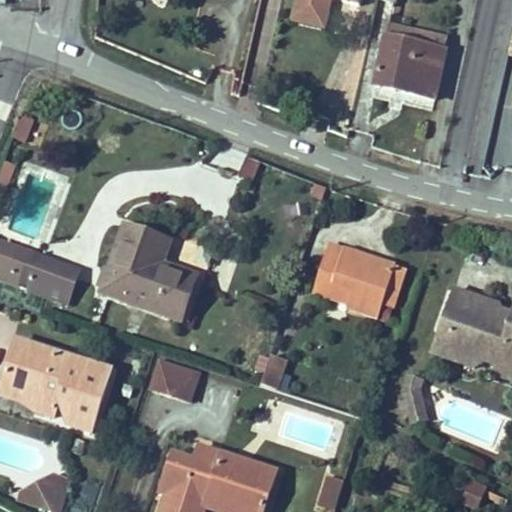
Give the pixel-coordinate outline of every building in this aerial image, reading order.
[(295,0),(293,12),(328,21),(332,0),(334,0),(359,6),(360,0),(295,0)] [(293,12),(291,22),(325,30),(328,21),(293,12)] [(389,27),(386,39),(445,51),(448,40),(389,27)] [(376,88),(434,100),(445,51),(386,39),(376,88)] [(21,116),(14,137),(27,141),(34,120),(21,116)] [(0,180),(8,184),(15,164),(3,160),(0,168),(0,180)] [(125,227),(101,295),(182,323),(198,278),(162,265),(170,243),(125,227)] [(4,241),(0,251),(0,279),(72,306),(85,272),(4,241)] [(345,250),(330,245),(328,253),(342,258),(345,250)] [(347,309),(378,320),(396,267),(345,250),(342,258),(328,253),(314,294),(348,306),(347,309)] [(406,270),(396,267),(383,306),(393,309),(406,270)] [(441,357),(454,361),(467,356),(487,363),(497,366),(493,376),(511,381),(511,316),(511,321),(502,318),(503,315),(501,310),(499,306),(454,291),(439,333),(449,336),(441,357)] [(511,316),(511,314),(501,310),(503,315),(502,318),(511,321),(511,316)] [(449,336),(439,333),(432,354),(441,357),(449,336)] [(112,372),(17,341),(0,395),(21,403),(23,395),(41,401),(37,413),(54,418),(60,402),(76,407),(70,426),(93,433),(112,372)] [(467,356),(454,361),(475,369),(487,363),(467,356)] [(287,363),(271,358),(262,388),(277,392),(287,363)] [(199,375),(160,363),(152,391),(190,403),(199,375)] [(419,391),(423,381),(408,376),(404,395),(419,391)] [(411,417),(413,426),(427,422),(419,391),(404,395),(406,402),(401,404),(405,419),(411,417)] [(23,395),(21,403),(37,413),(41,401),(23,395)] [(60,402),(54,418),(70,423),(76,407),(60,402)] [(204,511),(206,509),(215,511),(264,511),(278,473),(200,447),(195,462),(174,455),(161,494),(167,496),(161,511),(204,511)] [(55,507),(63,480),(56,478),(20,498),(18,503),(45,511),(47,504),(55,507)] [(340,498),(344,483),(329,479),(324,493),(340,498)] [(48,511),(62,511),(71,483),(63,480),(55,507),(47,504),(45,511),(48,511)] [(477,510),(485,492),(464,482),(456,500),(477,510)] [(334,511),(335,511),(340,498),(324,493),(320,508),(334,511)]
